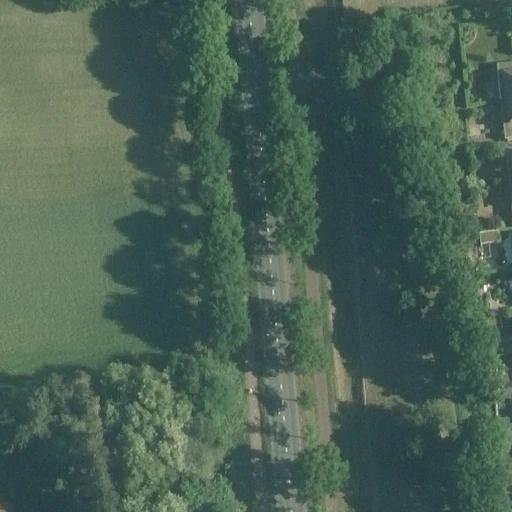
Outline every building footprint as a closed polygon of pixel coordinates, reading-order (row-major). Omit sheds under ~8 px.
[(511,65),(497,67),(500,104),(511,103),(511,65)] [(511,103),(500,104),(504,142),(511,140),(511,103)] [(478,223),(479,234),(489,232),(488,222),(478,223)] [(493,387),(495,401),(511,398),(511,391),(511,385),(493,387)] [(502,483),(511,481),(511,474),(501,476),(502,483)] [(11,511),(8,496),(0,497),(0,511),(11,511)]
